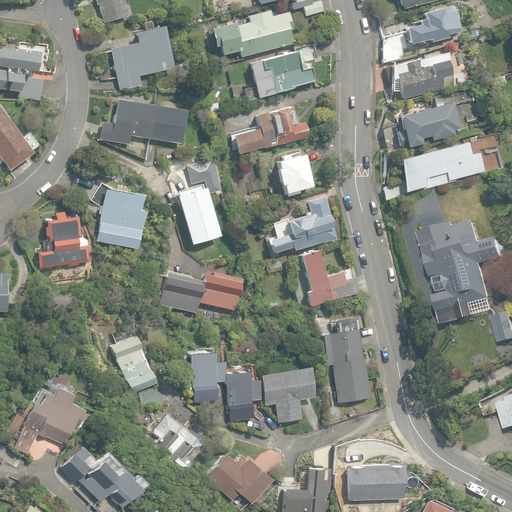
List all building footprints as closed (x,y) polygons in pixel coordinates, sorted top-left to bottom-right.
[(98,3),(103,22),(128,16),(123,0),(94,0),(96,4),(98,3)] [(303,6),(305,15),(323,11),(320,0),(319,0),(311,2),(310,0),(289,0),(292,9),(303,6)] [(401,0),(403,8),(435,0),(401,0)] [(382,38),(383,63),(412,55),(409,43),(428,39),(429,42),(456,35),(448,6),(420,13),(422,19),(416,21),(417,25),(404,29),(404,32),(382,38)] [(238,50),(240,57),(292,43),(288,29),(292,29),(287,11),(270,16),(268,10),(247,15),(248,21),(234,25),(234,22),(209,28),(214,46),(219,45),(221,54),(238,50)] [(376,15),(379,27),(398,23),(395,10),(376,15)] [(109,48),(119,90),(140,84),(138,75),(172,67),(162,25),(150,28),(148,21),(141,23),(143,30),(134,32),(136,42),(109,48)] [(248,63),(257,97),(292,88),(291,86),(313,80),(310,67),(300,69),(298,62),(316,57),(312,40),(294,44),(295,51),(248,63)] [(38,100),(39,100),(42,79),(38,78),(22,76),(22,75),(28,75),(29,69),(35,70),(37,54),(35,54),(35,52),(28,51),(27,53),(19,52),(20,50),(14,49),(14,51),(9,50),(5,50),(5,48),(0,47),(0,88),(18,91),(17,98),(38,100)] [(399,90),(401,99),(443,88),(440,79),(449,76),(445,60),(429,64),(427,57),(383,68),(388,89),(399,90)] [(492,78),(494,85),(504,82),(502,75),(492,78)] [(99,138),(128,143),(129,135),(180,143),(185,110),(117,98),(113,123),(101,121),(99,138)] [(209,104),(211,111),(219,109),(217,102),(209,104)] [(380,128),(386,153),(402,148),(402,147),(421,141),(420,137),(430,134),(431,139),(449,134),(446,121),(453,119),(449,105),(433,110),(432,106),(397,116),(400,129),(398,129),(397,123),(380,128)] [(231,135),(235,154),(307,138),(303,122),(295,123),(291,107),(254,115),(257,129),(231,135)] [(0,158),(8,169),(31,152),(0,108),(0,158)] [(398,158),(406,191),(420,187),(420,190),(455,181),(455,179),(483,172),(479,152),(470,154),(467,141),(398,158)] [(284,192),(285,196),(298,192),(297,188),(310,185),(302,153),(289,157),(288,153),(280,155),(281,158),(274,160),(276,167),(274,168),(279,184),(281,183),(283,192),(284,192)] [(381,187),(384,200),(406,194),(403,181),(381,187)] [(98,212),(94,241),(136,248),(142,210),(137,209),(140,195),(103,188),(98,182),(89,200),(97,205),(98,205),(97,211),(98,212)] [(175,196),(189,244),(218,235),(203,187),(201,188),(199,183),(175,190),(177,196),(175,196)] [(292,250),(335,239),(323,196),(305,200),(308,211),(304,212),(305,214),(287,219),(287,220),(285,221),(288,233),(267,239),(271,253),(291,248),(292,250)] [(36,251),(38,267),(67,263),(67,265),(78,264),(78,262),(88,260),(86,244),(78,245),(76,237),(79,236),(76,215),(64,217),(63,210),(54,211),(55,218),(45,219),(45,226),(43,226),(44,234),(46,234),(48,249),(36,251)] [(482,243),(476,221),(456,227),(455,223),(420,232),(431,277),(444,274),(444,275),(433,278),(437,292),(448,289),(449,291),(433,295),(437,311),(438,311),(442,324),(492,311),(488,298),(490,297),(481,264),(504,258),(499,239),(482,243)] [(316,249),(298,255),(308,290),(304,291),(308,307),(336,299),(333,289),(328,291),(327,288),(344,284),(340,272),(324,276),(316,249)] [(268,274),(281,270),(277,259),(265,262),(268,274)] [(157,305),(194,314),(196,302),(232,310),(240,278),(211,271),(210,275),(202,274),(201,280),(164,272),(157,305)] [(491,317),(497,342),(511,338),(511,318),(510,312),(491,317)] [(329,364),(336,403),(368,397),(362,357),(360,357),(355,328),(320,335),(325,365),(329,364)] [(135,389),(140,406),(161,405),(153,381),(154,381),(149,368),(145,370),(136,348),(138,347),(133,335),(109,345),(129,392),(135,389)] [(223,381),(223,373),(222,360),(212,361),(211,351),(187,354),(192,402),(216,399),(215,381),(223,381)] [(273,402),(276,422),(299,418),(296,398),(312,396),(307,366),(258,374),(263,404),(273,402)] [(13,447),(27,453),(35,433),(45,437),(45,436),(63,444),(70,427),(74,429),(82,409),(67,402),(71,393),(69,392),(68,387),(59,383),(55,384),(50,382),(54,375),(42,370),(37,381),(52,388),(50,391),(42,387),(40,390),(39,390),(34,401),(33,400),(22,425),(23,425),(13,447)] [(247,371),(223,373),(223,381),(228,421),(251,418),(249,400),(259,399),(257,379),(248,380),(247,371)] [(511,395),(507,397),(508,401),(497,404),(505,429),(511,426),(511,395)] [(145,439),(183,470),(191,461),(205,444),(166,413),(145,439)] [(109,497),(119,506),(129,496),(131,497),(138,490),(136,488),(143,481),(134,472),(130,476),(117,463),(116,464),(110,458),(105,463),(100,458),(97,462),(95,460),(88,468),(90,469),(86,473),(88,475),(85,478),(81,474),(88,466),(81,459),(87,453),(80,446),(59,466),(73,481),(76,478),(99,501),(108,493),(110,496),(109,497)] [(238,492),(249,502),(270,478),(245,456),(244,457),(239,453),(233,460),(223,451),(202,474),(231,499),(238,492)] [(347,497),(347,499),(401,497),(400,464),(386,464),(386,462),(360,463),(360,465),(346,466),(346,472),(334,472),(335,497),(347,497)] [(327,511),(328,504),(330,504),(332,469),(306,467),(304,488),(282,486),(280,511),(327,511)] [(418,511),(459,511),(426,497),(418,511)] [(43,511),(28,502),(21,511),(43,511)]
